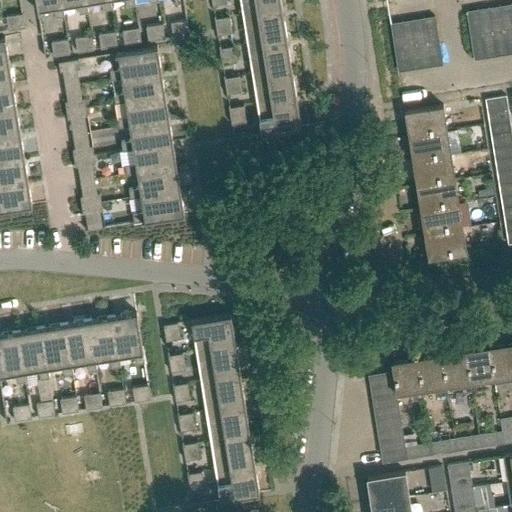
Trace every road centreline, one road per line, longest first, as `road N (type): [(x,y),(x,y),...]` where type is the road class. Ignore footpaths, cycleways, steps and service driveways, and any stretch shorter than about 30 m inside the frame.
road 1 (unclassified): [(335,291),(358,76),(346,0)]
road 2 (residential): [(65,264),(335,291)]
road 3 (residential): [(65,264),(30,34)]
road 4 (unclassified): [(312,511),(335,291)]
